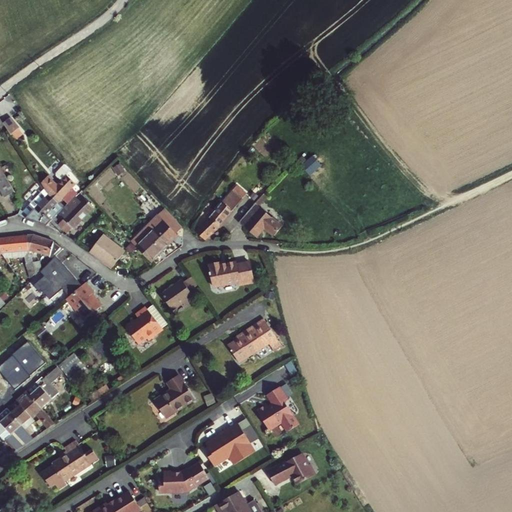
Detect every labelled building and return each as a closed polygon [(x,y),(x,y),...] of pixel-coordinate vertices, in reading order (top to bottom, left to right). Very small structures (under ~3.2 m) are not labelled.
[(8,115),(1,119),(7,129),(14,124),(8,115)] [(311,175),(322,163),(313,153),(301,164),(311,175)] [(13,189),(0,165),(0,189),(3,195),(13,189)] [(68,205),(80,193),(83,190),(67,176),(70,172),(65,166),(59,173),(59,177),(63,180),(59,185),(49,175),(42,183),(49,194),(58,202),(61,198),(68,205)] [(198,232),(204,238),(205,238),(206,238),(218,228),(244,197),(234,188),(210,218),(198,232)] [(46,190),(25,212),(29,215),(49,194),(46,190)] [(68,205),(64,208),(58,214),(63,219),(58,224),(67,232),(69,230),(70,230),(93,207),(80,193),(68,205)] [(27,217),(45,224),(63,208),(58,202),(49,194),(29,215),(25,212),(22,210),(19,213),(23,216),(27,217)] [(249,211),(240,222),(257,237),(265,229),(274,236),(283,226),(260,206),(265,201),(261,197),(256,203),(249,211)] [(166,208),(159,214),(179,235),(182,232),(183,226),(182,226),(166,208)] [(156,228),(138,245),(152,260),(179,235),(159,214),(151,222),(156,228)] [(156,228),(151,222),(132,240),(138,245),(156,228)] [(104,231),(90,251),(112,268),(127,248),(104,231)] [(0,252),(1,254),(28,250),(29,235),(0,237),(0,252)] [(33,235),(29,235),(28,250),(54,257),(56,255),(63,249),(53,241),(33,235)] [(84,284),(56,255),(54,257),(41,269),(46,274),(35,283),(41,290),(43,288),(51,298),(64,288),(70,295),(84,284)] [(39,261),(33,262),(36,272),(41,268),(39,261)] [(221,262),(210,264),(214,287),(240,282),(241,285),(256,282),(252,261),(237,264),(236,261),(222,265),(221,262)] [(30,277),(36,272),(33,262),(26,264),(30,277)] [(200,288),(192,277),(184,282),(183,280),(163,293),(174,309),(193,296),(192,293),(200,288)] [(70,295),(68,297),(85,318),(102,304),(93,293),(96,290),(87,281),(84,284),(70,295)] [(158,329),(161,327),(146,307),(136,314),(138,318),(135,321),(134,320),(126,326),(127,328),(127,331),(129,335),(133,335),(139,344),(147,338),(149,340),(160,332),(158,329)] [(281,343),(267,322),(260,327),(258,324),(243,334),(245,337),(228,347),(239,364),(269,344),(272,348),(281,343)] [(45,329),(40,334),(49,344),(55,338),(45,329)] [(88,366),(76,352),(60,365),(72,379),(88,366)] [(53,383),(63,375),(57,368),(43,380),(41,378),(26,391),(42,408),(60,392),(53,383)] [(166,419),(195,401),(179,376),(167,383),(172,390),(154,402),(166,419)] [(268,406),(258,413),(270,433),(277,429),(277,423),(283,424),(283,425),(288,433),(299,426),(286,404),(289,402),(280,388),(268,396),(274,406),(270,409),(268,406)] [(26,391),(16,400),(31,417),(36,413),(48,427),(55,423),(42,408),(26,391)] [(31,417),(16,400),(11,405),(15,409),(11,413),(22,425),(31,417)] [(0,434),(4,440),(6,438),(8,437),(10,436),(19,447),(33,438),(22,425),(11,413),(7,408),(0,414),(0,434)] [(210,459),(216,469),(228,461),(232,469),(256,454),(252,446),(240,426),(207,446),(214,456),(210,459)] [(8,437),(6,438),(15,449),(19,447),(10,436),(8,437)] [(84,457),(75,444),(63,451),(67,457),(52,467),(53,469),(41,477),(50,490),(54,487),(58,493),(66,488),(63,484),(98,461),(92,452),(84,457)] [(309,463),(302,452),(268,472),(275,485),(293,474),(299,483),(317,473),(311,462),(309,463)] [(209,478),(201,464),(184,474),(183,472),(176,476),(169,478),(169,477),(160,480),(162,487),(157,488),(161,500),(171,497),(173,498),(184,495),(184,493),(189,492),(195,488),(196,486),(196,483),(198,484),(209,478)] [(239,492),(216,506),(219,511),(262,511),(255,500),(248,505),(239,492)] [(108,505),(96,511),(141,511),(142,511),(130,493),(117,501),(117,502),(110,507),(108,505)]
